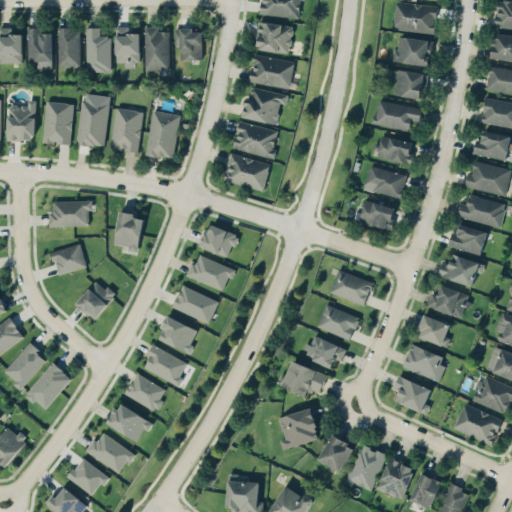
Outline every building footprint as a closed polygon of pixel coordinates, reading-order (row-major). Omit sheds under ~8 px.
[(260,0),(260,13),(299,16),(299,0),(260,0)] [(396,0),(393,27),(433,33),(437,6),(399,0),(396,0)] [(511,0),(497,0),(494,26),(511,28),(511,0)] [(290,51),(292,24),(259,21),(256,48),(290,51)] [(139,32),(129,32),(129,26),(115,25),(115,61),(125,61),(125,67),(138,67),(139,32)] [(0,61),(22,61),(22,33),(12,33),(12,26),(0,26),(0,61)] [(37,68),(52,67),(51,32),(44,32),(44,26),(27,26),(28,60),(37,60),(37,68)] [(86,71),(111,71),(110,35),(100,35),(100,26),(86,27),(86,71)] [(169,30),(158,30),(158,26),(144,26),(145,70),(169,69),(169,30)] [(58,65),(80,64),(79,27),(58,27),(58,65)] [(202,31),(194,32),(194,27),(174,27),(175,44),(180,44),(180,59),(202,58),(202,31)] [(492,58),(511,58),(511,33),(493,33),(492,58)] [(395,61),(430,64),(432,38),(397,36),(395,61)] [(294,60),(254,53),(249,81),(289,88),(294,60)] [(511,91),(511,67),(489,65),(486,89),(511,91)] [(421,97),(425,73),(389,67),(388,76),(396,77),(394,93),(421,97)] [(276,124),(280,102),(285,103),(288,94),(249,85),(242,116),(276,124)] [(110,95),(82,92),(77,143),(104,145),(110,95)] [(511,101),(485,96),(480,121),(511,126),(511,101)] [(422,106),(377,99),(373,123),(409,129),(410,119),(420,121),(422,106)] [(71,143),(73,102),(45,100),(43,141),(71,143)] [(7,139),(34,140),(35,105),(8,104),(7,139)] [(111,148),(139,150),(142,110),(114,107),(111,148)] [(179,112),(151,109),(147,154),(175,157),(179,112)] [(274,157),(276,149),(273,148),(277,129),(238,120),(232,147),(274,157)] [(473,151),(505,159),(511,136),(484,129),(481,139),(476,138),(473,151)] [(407,162),(412,142),(382,133),(379,143),(375,142),(372,153),(407,162)] [(270,162),(230,152),(223,179),(263,189),(270,162)] [(505,195),(511,168),(474,159),(471,173),(468,172),(465,186),(505,195)] [(407,174),(370,164),(364,187),(400,197),(407,174)] [(500,226),(506,202),(468,193),(466,203),(460,201),(457,216),(500,226)] [(49,225),(89,224),(88,209),(92,208),(92,199),(53,200),(53,211),(49,211),(49,225)] [(359,220),(390,228),(396,207),(364,199),(359,220)] [(137,251),(144,216),(120,211),(114,243),(129,246),(128,250),(137,251)] [(227,255),(231,244),(235,246),(240,234),(209,223),(200,245),(227,255)] [(448,245),(481,253),(486,229),(460,224),(457,232),(451,231),(448,245)] [(58,274),(87,265),(79,242),(51,250),(58,274)] [(484,262),(452,253),(449,263),(442,261),(438,276),(472,285),(476,271),(481,272),(484,262)] [(223,289),(228,276),(232,277),(236,267),(200,254),(196,263),(191,261),(186,275),(223,289)] [(364,304),(373,281),(338,268),(330,291),(364,304)] [(115,294),(96,278),(76,303),(95,318),(115,294)] [(218,300),(183,283),(172,305),(208,322),(218,300)] [(432,292),(427,304),(461,317),(469,294),(441,284),(437,294),(432,292)] [(316,326),(350,339),(359,316),(325,303),(316,326)] [(511,344),(511,315),(501,312),(498,323),(503,324),(498,340),(511,344)] [(446,336),(450,323),(424,314),(417,336),(447,346),(450,337),(446,336)] [(198,328),(166,315),(161,328),(164,329),(159,339),(189,351),(198,328)] [(0,353),(24,335),(9,316),(0,322),(0,353)] [(341,360),(347,348),(313,333),(303,355),(331,367),(335,358),(341,360)] [(47,358),(29,342),(3,371),(21,387),(47,358)] [(142,367),(177,383),(188,361),(153,344),(142,367)] [(443,354),(411,344),(404,368),(440,379),(444,365),(440,364),(443,354)] [(511,351),(493,346),(486,370),(511,377),(511,351)] [(327,373),(292,360),(286,376),(282,375),(278,384),(306,394),(308,389),(319,393),(327,373)] [(44,409),(71,377),(53,361),(26,393),(44,409)] [(155,410),(167,389),(136,372),(125,393),(155,410)] [(431,388),(399,374),(393,388),(399,390),(395,400),(426,413),(430,404),(426,402),(431,388)] [(474,399),(507,412),(511,398),(511,385),(484,374),(474,399)] [(136,440),(144,428),(147,430),(153,422),(119,402),(107,422),(136,440)] [(502,418),(465,402),(454,428),(491,444),(502,418)] [(279,416),(285,437),(279,439),(282,448),(320,438),(312,407),(279,416)] [(26,438),(7,424),(0,433),(0,458),(8,464),(26,438)] [(134,452),(103,431),(98,440),(94,437),(86,449),(120,472),(134,452)] [(341,470),(353,445),(331,434),(318,460),(341,470)] [(345,483),(353,485),(354,483),(372,489),(386,452),(360,442),(345,483)] [(92,493),(100,482),(104,484),(110,475),(81,456),(68,477),(92,493)] [(415,467),(391,456),(377,487),(401,498),(415,467)] [(225,506),(234,507),(233,511),(260,511),(262,501),(257,500),(259,481),(238,479),(238,473),(228,472),(225,506)] [(441,479),(420,472),(411,500),(432,507),(441,479)] [(269,511),(264,511),(263,511),(262,511),(304,511),(313,497),(286,482),(269,511)] [(461,511),(470,491),(449,483),(437,511),(461,511)] [(49,507),(57,511),(80,511),(87,502),(61,486),(49,507)]
